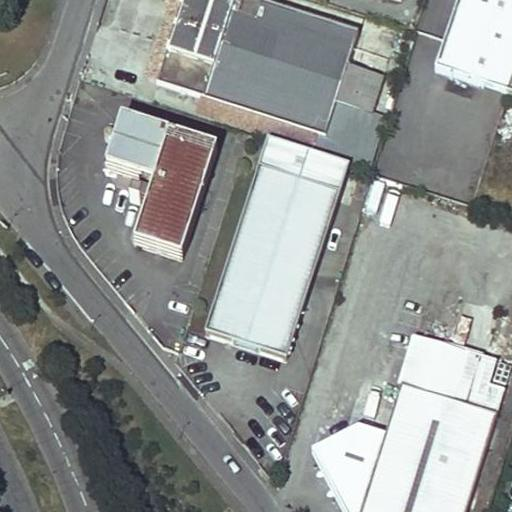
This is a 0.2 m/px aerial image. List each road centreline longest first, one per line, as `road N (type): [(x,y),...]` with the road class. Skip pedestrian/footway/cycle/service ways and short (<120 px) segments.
road 1 (unclassified): [(265,511),(15,201)]
road 2 (unclassified): [(15,201),(79,0)]
road 3 (tertiary): [(81,511),(0,350)]
